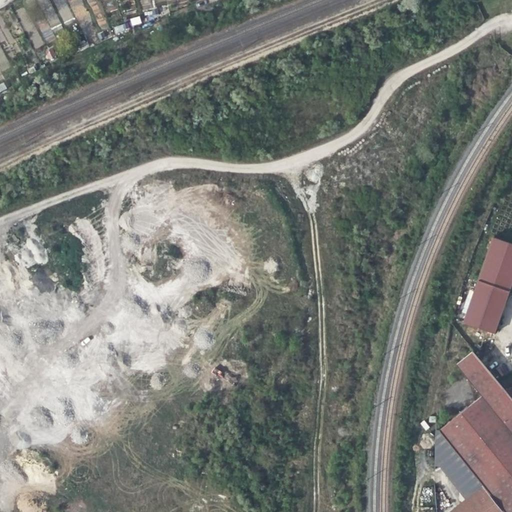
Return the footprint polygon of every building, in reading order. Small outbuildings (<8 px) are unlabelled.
[(130,18),(131,26),(141,24),(139,16),(130,18)] [(114,26),(115,33),(128,31),(127,24),(114,26)] [(511,246),(491,239),(478,282),(511,294),(511,291),(511,246)] [(511,294),(478,282),(462,325),(496,338),(504,313),(511,294)] [(511,511),(511,398),(506,391),(500,384),(472,351),(457,363),(482,395),(438,429),(464,462),(504,511),(511,511)] [(504,511),(464,462),(448,475),(466,498),(448,511),(504,511)]
